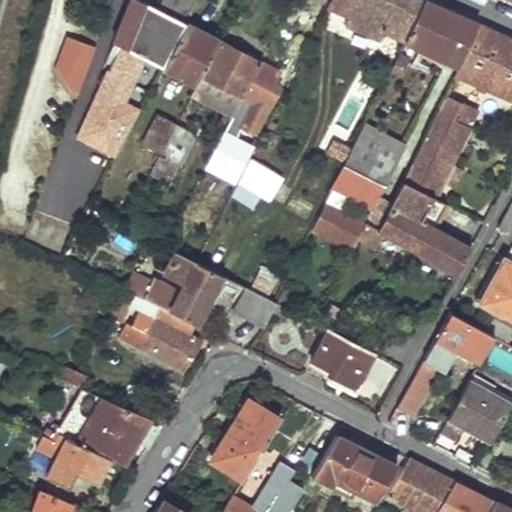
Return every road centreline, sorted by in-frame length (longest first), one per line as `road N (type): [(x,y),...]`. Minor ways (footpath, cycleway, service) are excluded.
road 1 (residential): [(511,498),(242,361),(214,369),(129,511)]
road 2 (residential): [(511,178),(381,413)]
